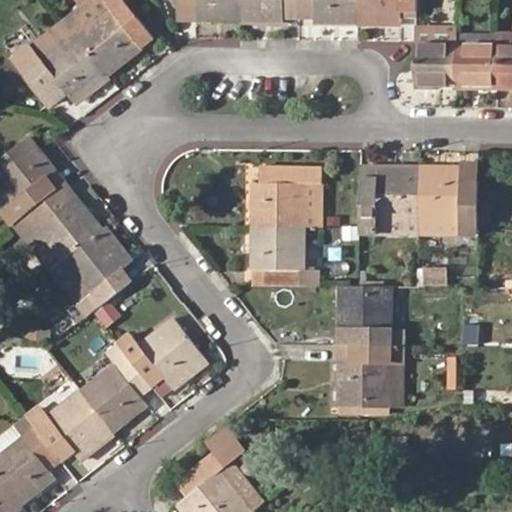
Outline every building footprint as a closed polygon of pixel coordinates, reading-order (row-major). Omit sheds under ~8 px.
[(144,47),(143,46),(137,38),(148,30),(123,0),(91,0),(65,21),(109,75),(144,47)] [(199,21),(240,21),(240,0),(180,0),(180,11),(199,11),(199,21)] [(299,11),(299,0),(240,0),(240,21),(284,21),(284,19),(284,11),(299,11)] [(316,20),(317,21),(358,22),(358,0),(299,0),(299,11),(316,11),(316,20)] [(419,11),(419,0),(358,0),(358,22),(402,22),(402,12),(419,11)] [(180,21),(199,21),(199,11),(180,11),(180,21)] [(284,19),(299,19),(299,11),(284,11),(284,19)] [(299,11),(299,19),(316,20),(316,11),(299,11)] [(76,100),(109,75),(65,21),(18,57),(55,104),(70,92),(76,100)] [(143,46),(154,38),(148,30),(137,38),(143,46)] [(497,34),(456,34),(456,44),(497,45),(497,34)] [(511,34),(497,34),(497,45),(511,45),(511,34)] [(439,86),(457,86),(456,44),(419,45),(419,91),(439,90),(439,86)] [(478,86),(478,90),(497,90),(497,70),(497,45),(456,44),(457,86),(478,86)] [(511,89),(511,45),(497,45),(497,70),(497,90),(511,89)] [(76,100),(79,103),(111,78),(109,75),(76,100)] [(58,170),(32,136),(0,160),(0,183),(15,203),(5,212),(14,223),(56,191),(46,179),(58,170)] [(261,183),(253,183),(253,224),(307,224),(308,183),(322,183),(322,167),(268,167),(268,183),(261,183)] [(377,223),(420,223),(421,168),(378,167),(378,169),(378,183),(361,183),(361,202),(361,224),(361,235),(377,234),(377,223)] [(480,235),(480,230),(481,182),(464,181),(465,168),(421,168),(420,223),(463,223),(463,235),(480,235)] [(481,182),(481,168),(465,168),(464,181),(481,182)] [(378,169),(361,169),(361,183),(378,183),(378,169)] [(56,191),(67,182),(58,170),(46,179),(56,191)] [(77,194),(67,182),(56,191),(65,202),(77,194)] [(0,204),(5,212),(15,203),(0,183),(0,204)] [(307,224),(327,224),(327,183),(322,183),(308,183),(307,224)] [(65,202),(56,191),(14,223),(51,270),(62,262),(104,229),(77,194),(65,202)] [(320,269),(307,269),(307,224),(253,224),(253,269),(266,269),(266,284),(320,285),(320,269)] [(130,262),(133,259),(107,226),(104,229),(130,262)] [(124,289),(129,285),(118,271),(130,262),(104,229),(62,262),(88,294),(77,303),(88,318),(95,312),(124,289)] [(77,303),(88,294),(62,262),(51,270),(77,303)] [(253,284),(266,284),(266,269),(253,269),(253,284)] [(405,330),(394,329),(395,286),(360,285),(339,285),(339,329),(356,330),(356,344),(405,345),(405,330)] [(166,376),(174,386),(208,360),(175,318),(142,344),(134,334),(121,344),(153,386),(166,376)] [(46,332),(36,331),(28,330),(26,344),(44,347),(45,342),(46,332)] [(150,405),(142,395),(153,386),(121,344),(109,352),(117,363),(83,390),(116,433),(150,405)] [(355,361),(338,360),(337,406),(388,407),(389,362),(405,363),(405,345),(356,344),(355,361)] [(356,344),(338,344),(338,360),(355,361),(356,344)] [(174,386),(177,390),(211,363),(208,360),(174,386)] [(388,407),(404,407),(405,363),(389,362),(388,407)] [(82,460),(116,433),(83,390),(48,417),(40,406),(27,416),(60,459),(73,449),(82,460)] [(337,414),(388,416),(388,407),(337,406),(337,414)] [(57,479),(49,468),(60,459),(27,416),(16,425),(23,435),(0,454),(0,476),(23,506),(57,479)] [(0,454),(23,435),(16,425),(0,437),(0,454)] [(231,426),(207,445),(215,455),(238,437),(231,426)] [(187,511),(252,511),(256,510),(224,469),(233,462),(249,450),(238,437),(215,455),(181,482),(190,494),(180,502),(187,511)] [(256,510),(266,502),(233,462),(224,469),(256,510)] [(0,511),(14,511),(23,506),(0,476),(0,511)] [(368,511),(387,511),(393,509),(395,507),(389,498),(368,511)]
